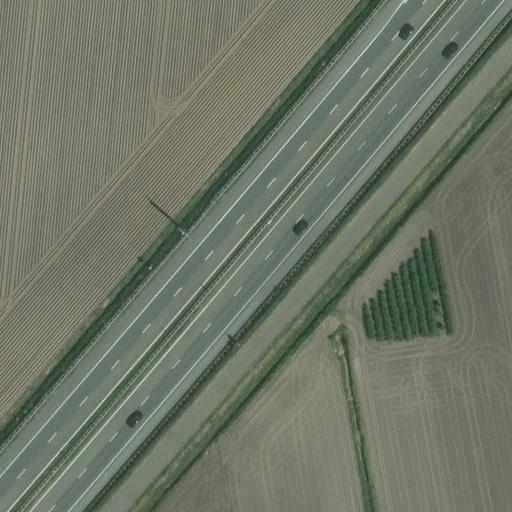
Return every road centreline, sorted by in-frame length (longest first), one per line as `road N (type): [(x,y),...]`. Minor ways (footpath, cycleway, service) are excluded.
road 1 (motorway): [(47,511),(479,0)]
road 2 (motorway): [(425,0),(0,497)]
road 3 (unclassified): [(118,511),(511,62)]
